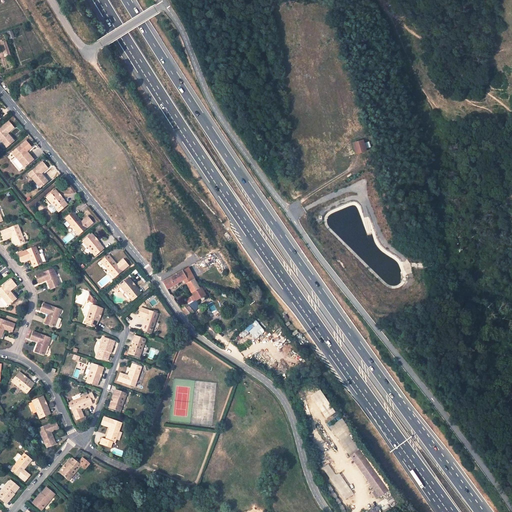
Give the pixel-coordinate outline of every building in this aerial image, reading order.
[(334,82),(324,85),(333,116),(343,113),(334,82)] [(9,121),(0,128),(0,137),(7,146),(15,140),(7,130),(9,129),(11,130),(15,127),(9,121)] [(361,140),(352,143),(355,154),(364,151),(361,140)] [(25,141),(13,151),(25,166),(32,159),(27,153),(32,149),(25,141)] [(44,161),(29,173),(41,186),(48,180),(41,170),(43,168),(45,170),(49,167),(44,161)] [(56,189),(47,196),(59,211),(68,203),(56,189)] [(73,211),(66,217),(79,233),(93,221),(88,215),(84,219),(85,221),(83,223),(73,211)] [(18,225),(0,232),(3,239),(7,238),(6,235),(9,233),(15,245),(24,241),(18,225)] [(92,232),(83,240),(96,255),(104,247),(92,232)] [(36,247),(19,254),(22,261),(26,260),(25,257),(29,255),(33,267),(43,263),(36,247)] [(110,254),(102,260),(115,276),(129,264),(124,258),(120,262),(122,264),(119,266),(110,254)] [(53,268),(36,275),(39,283),(43,281),(42,278),(46,277),(50,288),(60,284),(53,268)] [(184,280),(187,285),(194,280),(187,268),(162,284),(167,291),(184,280)] [(130,276),(120,284),(132,299),(142,291),(130,276)] [(0,294),(9,304),(16,297),(8,288),(11,285),(13,287),(16,284),(11,279),(0,288),(0,294)] [(200,290),(194,280),(187,285),(193,294),(200,290)] [(200,290),(193,294),(194,297),(196,300),(198,302),(207,296),(204,290),(201,289),(200,290)] [(96,300),(90,294),(88,299),(91,300),(91,301),(96,302),(96,300)] [(194,297),(186,302),(188,306),(196,300),(194,297)] [(61,309),(44,303),(41,310),(45,312),(46,309),(50,310),(45,322),(55,326),(61,309)] [(103,307),(92,303),(86,321),(97,324),(103,307)] [(158,312),(141,306),(138,313),(143,315),(144,313),(147,314),(142,328),(151,331),(158,312)] [(188,306),(181,310),(188,318),(194,313),(188,306)] [(16,323),(0,318),(0,337),(3,338),(6,326),(10,327),(9,330),(13,331),(16,323)] [(249,332),(255,339),(265,331),(256,320),(238,334),(242,338),(249,332)] [(51,337),(34,331),(32,338),(35,340),(36,337),(40,338),(36,350),(45,353),(51,337)] [(145,338),(134,334),(128,352),(139,356),(145,338)] [(113,339),(104,336),(97,356),(108,359),(111,351),(109,350),(113,339)] [(104,366),(93,362),(87,380),(98,384),(104,366)] [(125,373),(120,371),(118,379),(135,385),(142,366),(133,362),(127,377),(124,376),(125,373)] [(20,374),(12,383),(26,396),(34,387),(20,374)] [(126,393),(115,389),(109,407),(120,410),(126,393)] [(89,394),(70,402),(78,419),(85,416),(83,411),(80,412),(79,410),(93,403),(89,394)] [(41,399),(31,404),(39,421),(50,415),(41,399)] [(122,422),(104,416),(102,423),(107,425),(108,422),(111,423),(105,438),(102,437),(100,442),(110,446),(112,440),(115,441),(122,422)] [(56,424),(39,431),(47,450),(57,446),(50,432),(53,431),(55,433),(59,431),(56,424)] [(350,457),(380,497),(389,490),(359,450),(350,457)] [(33,464),(25,458),(11,473),(25,486),(31,480),(27,476),(25,478),(23,476),(33,464)] [(72,459),(60,474),(69,481),(81,466),(85,470),(90,465),(82,459),(78,464),(72,459)] [(353,494),(339,472),(335,474),(328,464),(323,467),(343,500),(353,494)] [(20,491),(11,483),(0,496),(0,501),(4,506),(12,496),(14,498),(20,491)] [(42,511),(55,497),(47,489),(41,496),(43,497),(35,506),(41,511),(42,511)]
